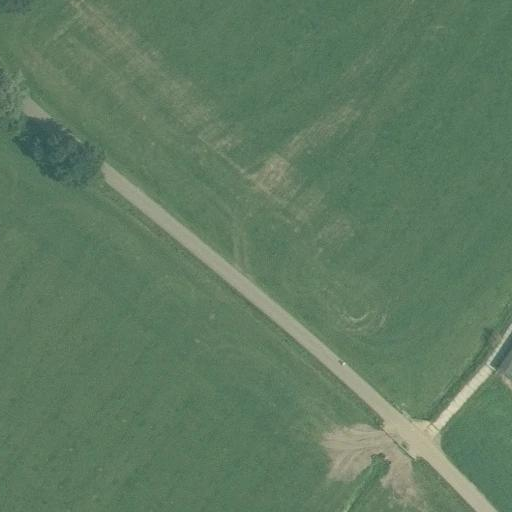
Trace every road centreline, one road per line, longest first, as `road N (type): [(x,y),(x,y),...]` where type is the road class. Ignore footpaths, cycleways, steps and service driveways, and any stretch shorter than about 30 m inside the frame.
road 1 (unclassified): [(482,511),(252,293),(0,83)]
road 2 (track): [(419,445),(511,331)]
